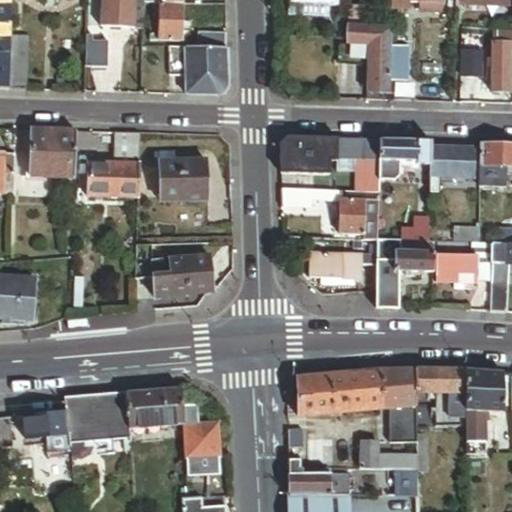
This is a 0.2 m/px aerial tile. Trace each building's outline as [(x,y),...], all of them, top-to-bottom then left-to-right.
[(134,0),(102,0),(101,28),(133,30),(133,29),(134,0)] [(141,30),(142,0),(134,0),(133,29),(141,30)] [(441,5),(421,5),(421,12),(441,13),(441,5)] [(182,6),(160,6),(159,24),(159,32),(159,44),(181,44),(182,6)] [(511,15),(511,7),(503,7),(503,15),(511,15)] [(392,29),(392,17),(372,17),(372,29),(392,29)] [(391,47),(392,29),(372,29),(349,28),(349,45),(369,46),(391,47)] [(511,43),(511,33),(494,33),(494,43),(511,43)] [(85,34),(83,70),(105,71),(106,35),(85,34)] [(196,50),(225,50),(225,35),(197,34),(196,50)] [(25,36),(10,36),(10,44),(24,44),(25,36)] [(511,93),(511,43),(494,43),(492,93),(511,93)] [(10,44),(9,62),(24,62),(24,44),(10,44)] [(390,82),(391,47),(369,46),(367,100),(389,101),(390,82)] [(391,47),(390,82),(409,83),(410,48),(391,47)] [(193,50),(171,49),(170,79),(187,79),(186,98),(192,98),(193,50)] [(196,50),(193,50),(192,98),(218,99),(220,99),(221,98),(222,98),(223,97),(224,97),(224,96),(225,95),(227,90),(226,50),(225,50),(196,50)] [(9,62),(8,62),(7,93),(23,94),(24,62),(9,62)] [(75,135),(30,134),(29,181),(73,182),(75,135)] [(139,137),(113,137),(112,162),(138,162),(139,137)] [(279,146),(280,175),(329,176),(330,163),(336,163),(336,161),(337,140),(287,139),(279,146)] [(337,140),(336,161),(354,161),(363,162),(364,141),(337,140)] [(379,142),(364,141),(363,162),(362,194),(378,194),(378,183),(379,142)] [(430,170),(430,149),(430,143),(379,142),(378,183),(395,184),(400,179),(401,168),(417,168),(417,170),(430,170)] [(511,145),(479,145),(479,168),(497,169),(505,169),(511,169),(511,145)] [(474,150),(430,149),(430,170),(430,179),(438,179),(473,179),(474,150)] [(0,198),(11,199),(13,159),(0,158),(0,198)] [(354,161),(353,193),(362,194),(363,162),(354,161)] [(204,163),(158,163),(157,203),(203,204),(204,163)] [(136,203),(137,168),(88,166),(86,201),(136,203)] [(438,179),(430,179),(429,195),(438,196),(438,179)] [(340,193),(281,192),(281,210),(311,210),(311,203),(340,204),(340,193)] [(353,193),(340,193),(340,204),(339,235),(363,236),(363,242),(377,242),(377,231),(377,226),(378,194),(362,194),(353,193)] [(477,230),(451,230),(451,244),(477,245),(477,230)] [(394,232),(377,231),(377,242),(393,242),(394,232)] [(433,244),(421,243),(421,254),(395,253),(395,262),(395,273),(406,273),(405,278),(424,279),(424,274),(433,274),(433,244)] [(477,245),(451,244),(437,244),(437,258),(436,258),(435,285),(480,286),(481,284),(489,284),(490,265),(490,245),(477,245)] [(511,245),(490,245),(490,265),(508,266),(511,265),(511,245)] [(158,249),(148,250),(149,259),(158,258),(158,249)] [(148,250),(134,250),(133,282),(150,281),(149,263),(149,259),(148,250)] [(359,281),(360,256),(315,255),(314,279),(326,280),(325,286),(354,287),(354,280),(359,281)] [(151,299),(209,296),(207,260),(166,262),(167,292),(151,293),(151,299)] [(395,273),(395,262),(377,261),(377,293),(394,292),(395,273)] [(149,263),(150,281),(151,293),(167,292),(166,262),(149,263)] [(507,315),(508,266),(490,265),(489,284),(489,314),(507,315)] [(0,321),(31,324),(35,284),(0,280),(0,321)] [(297,406),(288,407),(288,420),(388,411),(390,445),(417,445),(417,436),(416,400),(416,394),(416,372),(339,373),(294,380),(297,406)] [(467,372),(416,372),(416,394),(424,394),(436,394),(467,394),(467,372)] [(503,374),(467,372),(467,394),(467,401),(468,412),(486,413),(504,415),(503,374)] [(129,401),(178,393),(178,387),(129,391),(129,401)] [(69,410),(129,401),(129,391),(68,396),(69,410)] [(180,423),(178,393),(129,401),(131,428),(180,423)] [(131,428),(129,401),(69,410),(72,432),(73,441),(96,439),(116,438),(132,436),(131,428)] [(72,432),(69,410),(26,415),(29,438),(72,432)] [(468,412),(468,445),(487,444),(486,413),(468,412)] [(0,446),(15,446),(13,416),(0,418),(0,446)] [(217,419),(184,422),(187,457),(220,454),(217,419)] [(426,436),(417,436),(417,445),(418,458),(418,472),(418,474),(427,474),(426,436)] [(96,439),(73,441),(75,458),(84,459),(93,454),(97,445),(96,439)] [(362,445),(362,471),(378,471),(378,458),(378,444),(362,445)] [(468,445),(468,457),(487,456),(487,444),(468,445)] [(418,472),(418,458),(378,458),(378,471),(381,471),(395,471),(418,472)] [(299,463),(289,463),(290,499),(331,498),(331,476),(302,476),(302,473),(302,471),(299,471),(299,463)] [(349,497),(349,471),(331,471),(331,473),(331,476),(331,498),(348,497),(349,497)] [(395,496),(395,471),(381,471),(381,497),(395,496)] [(418,496),(418,474),(418,472),(395,471),(395,496),(418,496)] [(203,499),(203,498),(186,499),(186,505),(185,505),(185,511),(227,511),(227,497),(203,499)] [(348,511),(348,497),(331,498),(290,499),(290,511),(348,511)]
